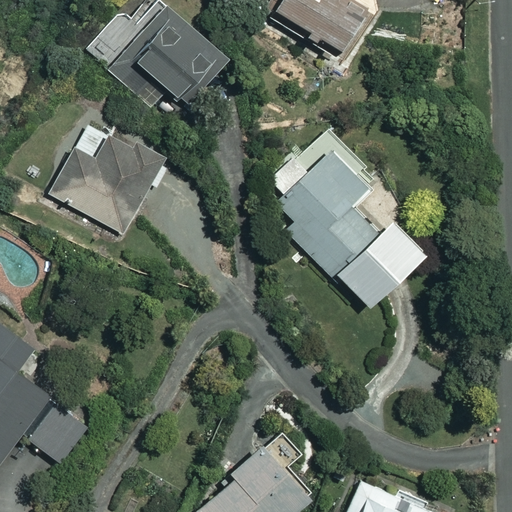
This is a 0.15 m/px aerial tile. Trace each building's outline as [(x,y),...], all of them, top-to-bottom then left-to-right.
[(184,102),(224,55),(159,0),(124,0),(84,48),(115,75),(131,56),(184,102)] [(373,0),(273,0),(270,6),(347,48),(373,0)] [(156,156),(106,131),(93,157),(72,147),(49,193),(119,229),(156,156)] [(363,185),(326,149),(305,169),(289,154),(266,177),(281,192),(273,200),(293,220),(284,229),(327,272),(331,268),(365,302),(420,246),(385,213),(395,203),(370,178),(363,185)] [(32,345),(0,321),(0,457),(19,432),(58,461),(86,423),(14,368),(32,345)] [(295,451),(269,427),(190,511),(282,511),(306,487),(282,465),(295,451)] [(437,511),(358,479),(344,511),(437,511)]
